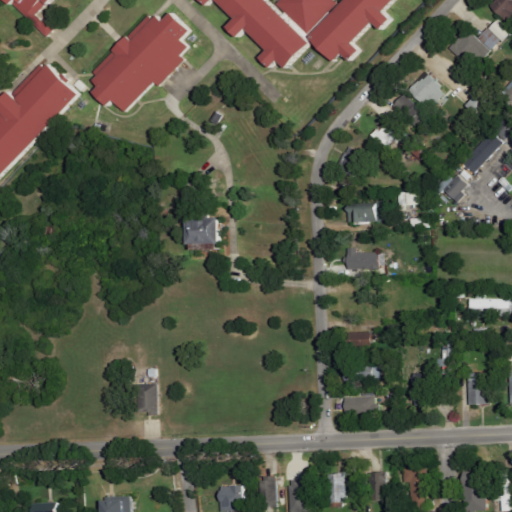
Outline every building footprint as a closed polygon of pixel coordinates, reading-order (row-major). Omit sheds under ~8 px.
[(1,0),(7,6),(10,4),(44,38),(55,27),(44,16),(40,20),(34,14),(48,0),(1,0)] [(318,44),(272,0),(208,0),(215,6),(220,0),(222,0),(242,19),(234,27),(246,38),(253,30),(273,49),(266,56),(278,68),(285,61),(293,69),(318,44)] [(342,3),(338,0),(285,0),(283,2),(314,33),(342,3)] [(353,0),(318,38),(343,61),(350,54),(357,61),(367,51),(360,44),(380,22),(389,30),(399,20),(391,12),(402,0),(353,0)] [(511,0),(500,0),(494,7),(511,23),(511,0)] [(131,112),(161,83),(165,87),(191,60),(186,56),(195,47),(189,41),(198,32),(179,13),(170,22),(160,12),(95,77),(106,87),(101,92),(116,107),(121,102),(131,112)] [(452,48),(471,66),(488,47),(494,52),(511,33),(511,31),(500,20),(481,41),(469,30),(452,48)] [(0,181),(87,96),(52,61),(20,92),(18,90),(2,106),(8,113),(2,119),(0,116),(0,181)] [(450,91),(428,72),(412,89),(433,109),(450,91)] [(511,84),(503,94),(511,102),(511,84)] [(470,106),(481,116),(493,103),(482,93),(470,106)] [(375,136),(387,149),(400,136),(397,132),(402,127),(392,116),(383,124),(385,126),(375,136)] [(477,173),(506,144),(494,131),(464,160),(477,173)] [(342,168),(360,176),(370,154),(353,146),(342,168)] [(460,202),(474,187),(456,170),(442,186),(460,202)] [(390,223),(389,202),(361,203),(361,211),(351,211),(352,224),(390,223)] [(229,219),(195,218),(195,245),(228,245),(229,219)] [(434,218),(417,219),(417,228),(435,227),(434,218)] [(352,273),(385,273),(384,253),(361,253),(361,249),(352,249),(352,273)] [(511,298),(488,298),(489,292),(479,292),(479,299),(473,299),(472,317),(511,317),(511,298)] [(349,381),(364,381),(364,366),(348,366),(349,381)] [(494,374),(473,375),(473,406),(495,405),(494,374)] [(161,384),(141,385),(141,414),(162,413),(161,384)] [(350,398),(351,417),(380,417),(379,398),(350,398)] [(430,479),(437,479),(436,468),(407,469),(407,484),(413,484),(414,501),(431,501),(430,479)] [(511,470),(502,471),(503,490),(496,490),(496,501),(503,501),(504,511),(511,511),(511,470)] [(469,511),(491,511),(490,471),(468,471),(469,511)] [(390,474),(377,474),(378,500),(391,499),(390,474)] [(331,475),(332,504),(350,504),(349,475),(331,475)] [(280,477),(265,478),(265,505),(280,504),(280,477)] [(311,483),(293,483),(294,511),(311,511),(311,483)] [(248,511),(248,487),(226,487),(226,511),(248,511)]
